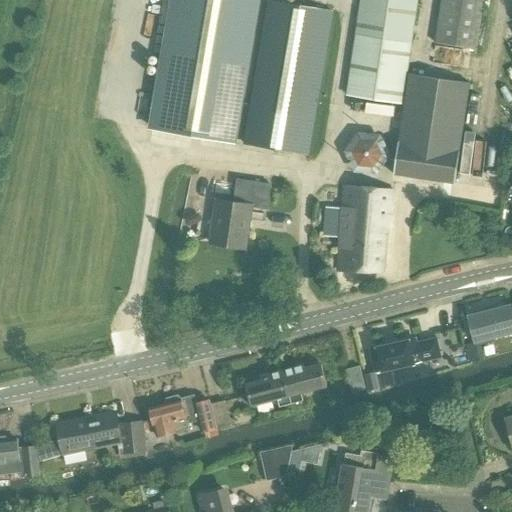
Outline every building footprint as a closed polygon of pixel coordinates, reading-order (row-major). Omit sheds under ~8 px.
[(173,0),(152,128),(232,142),(256,0),(173,0)] [(360,0),(346,95),(402,104),(417,0),(360,0)] [(442,0),(436,44),(476,50),(483,0),(442,0)] [(268,1),(244,144),(307,155),(332,12),(268,1)] [(470,83),(408,74),(393,174),(454,184),(470,83)] [(354,173),(377,175),(391,155),(381,134),(358,132),(344,152),(354,173)] [(205,212),(215,213),(211,244),(244,249),(251,207),(266,209),(270,185),(237,180),(234,203),(217,200),(217,201),(207,200),(205,212)] [(324,237),(341,238),(338,272),(384,273),(387,227),(390,228),(393,190),(345,187),(343,209),(326,208),(324,237)] [(511,333),(511,316),(509,306),(502,307),(501,305),(491,308),(492,310),(468,316),(474,342),(467,344),(471,363),(483,360),(482,356),(495,353),(492,343),(495,342),(495,341),(496,341),(496,339),(494,340),(494,338),(511,333)] [(372,348),(377,372),(441,358),(436,338),(414,343),(413,339),(372,348)] [(304,365),(282,371),(291,403),(302,401),(300,393),(326,386),(321,365),(318,365),(316,363),(313,362),(310,363),(308,365),(307,368),(305,369),(304,365)] [(357,367),(348,370),(348,369),(346,370),(352,393),(366,389),(359,366),(357,367)] [(291,403),(282,371),(260,377),(261,380),(245,385),(251,406),(277,399),(279,407),(291,403)] [(152,421),(142,423),(144,432),(154,429),(156,436),(187,428),(186,424),(199,420),(202,432),(216,428),(210,405),(209,401),(195,405),(193,396),(180,400),(177,396),(167,399),(166,404),(149,409),(152,421)] [(210,405),(216,428),(230,425),(225,401),(210,405)] [(144,432),(142,423),(118,426),(115,413),(57,425),(60,441),(62,454),(123,442),(125,453),(128,453),(128,458),(145,456),(145,453),(143,432),(144,432)] [(37,455),(36,447),(36,446),(18,448),(17,441),(8,442),(7,438),(0,438),(0,474),(20,472),(21,478),(40,476),(38,462),(37,455)] [(38,462),(63,455),(62,454),(60,441),(36,447),(37,455),(38,462)] [(259,453),(266,481),(286,477),(292,445),(259,453)] [(378,456),(378,454),(361,451),(360,456),(345,453),(343,465),(342,464),(334,511),(336,511),(368,511),(371,497),(368,497),(373,486),(388,489),(393,458),(378,456)] [(198,497),(202,511),(229,511),(224,490),(198,497)]
